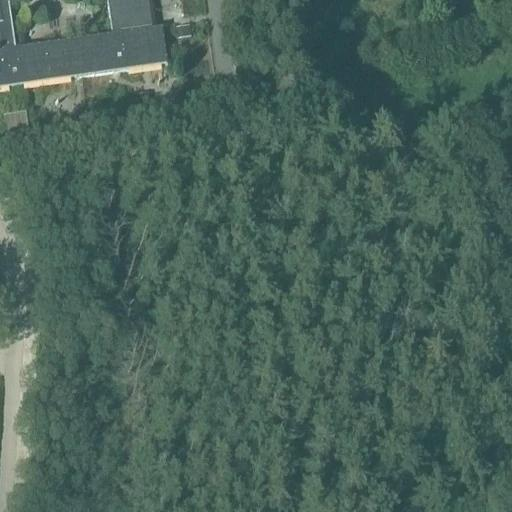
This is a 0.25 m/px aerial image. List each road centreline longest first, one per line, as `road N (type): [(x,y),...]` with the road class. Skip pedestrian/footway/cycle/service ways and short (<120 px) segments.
road 1 (residential): [(229,119),(289,511)]
road 2 (unclassified): [(1,511),(20,282),(0,246)]
road 3 (unknown): [(389,511),(407,407),(452,351),(511,312)]
road 4 (unclassified): [(0,158),(229,119)]
road 5 (unclassified): [(336,122),(511,98)]
road 6 (residential): [(213,0),(229,119)]
